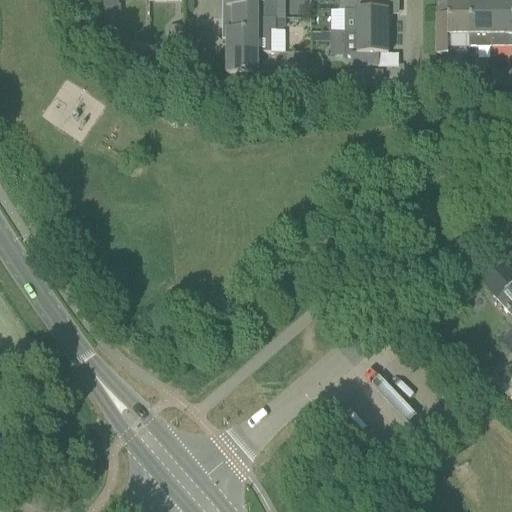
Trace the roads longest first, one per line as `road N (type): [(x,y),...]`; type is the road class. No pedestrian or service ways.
road 1 (unclassified): [(202,480),(511,214)]
road 2 (tertiary): [(202,480),(82,356)]
road 3 (tertiary): [(82,356),(0,236)]
road 4 (tertiary): [(82,356),(127,436),(161,477)]
